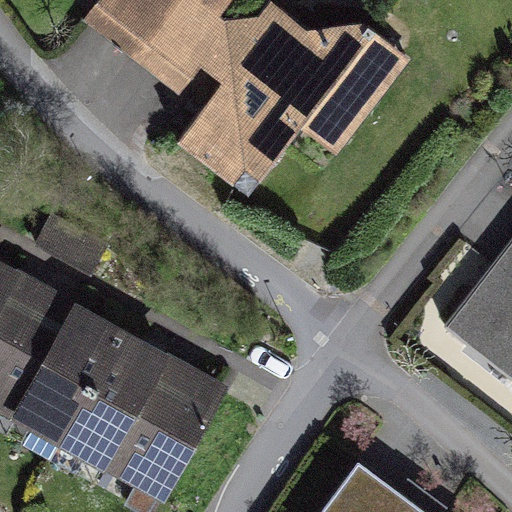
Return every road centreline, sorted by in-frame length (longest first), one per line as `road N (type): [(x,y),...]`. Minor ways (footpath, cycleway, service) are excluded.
road 1 (residential): [(347,345),(139,181),(0,46)]
road 2 (residential): [(347,345),(511,138)]
road 3 (residential): [(511,488),(347,345)]
road 4 (residential): [(241,511),(347,345)]
